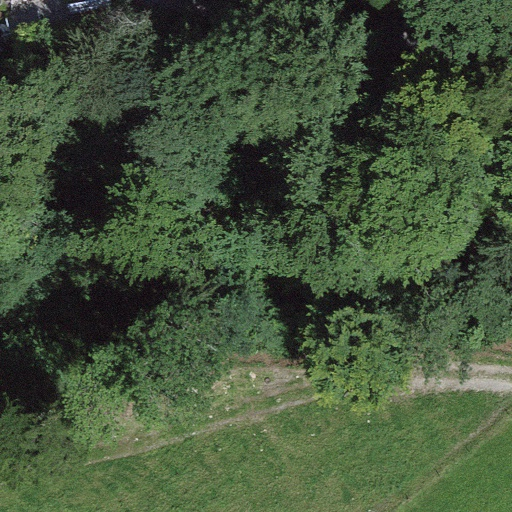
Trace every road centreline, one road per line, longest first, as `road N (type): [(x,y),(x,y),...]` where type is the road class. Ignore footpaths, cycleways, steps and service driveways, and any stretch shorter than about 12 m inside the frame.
road 1 (track): [(511,375),(348,358),(118,390),(0,458)]
road 2 (track): [(215,0),(455,51),(511,75)]
